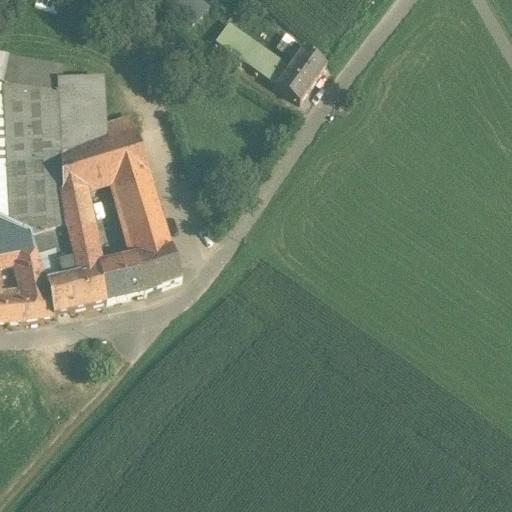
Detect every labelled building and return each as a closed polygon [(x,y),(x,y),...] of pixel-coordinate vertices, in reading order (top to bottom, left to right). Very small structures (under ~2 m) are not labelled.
[(206,11),(194,0),(186,0),(175,13),(192,28),(206,11)] [(219,0),(194,0),(206,11),(208,13),(219,0)] [(252,8),(215,48),(237,64),(251,51),(248,49),(253,43),(261,34),(271,24),(252,8)] [(271,24),(261,34),(268,39),(275,29),(271,24)] [(287,39),(275,29),(268,39),(267,41),(278,51),(287,39)] [(325,70),(295,46),(291,52),(299,58),(287,76),(290,78),(280,94),(299,108),(325,70)] [(276,69),(251,51),(237,64),(251,73),(280,94),(290,78),(287,76),(277,68),(276,69)] [(54,70),(8,61),(3,89),(56,98),(56,85),(54,70)] [(99,82),(56,85),(56,98),(60,160),(105,146),(104,128),(99,82)] [(3,89),(0,88),(0,203),(9,203),(3,89)] [(56,98),(3,89),(9,203),(9,204),(4,204),(6,224),(29,235),(31,240),(38,238),(45,236),(40,202),(62,199),(60,160),(56,98)] [(130,120),(104,128),(105,146),(136,136),(130,120)] [(105,146),(60,160),(62,199),(83,196),(108,189),(148,177),(136,136),(105,146)] [(148,177),(108,189),(133,262),(137,274),(142,298),(181,284),(175,265),(148,177)] [(83,196),(62,199),(65,231),(70,251),(74,265),(97,260),(83,196)] [(62,199),(40,202),(45,236),(65,231),(62,199)] [(9,203),(0,203),(0,221),(6,224),(4,204),(9,204),(9,203)] [(6,224),(0,221),(0,254),(21,251),(23,265),(37,260),(31,240),(29,235),(6,224)] [(65,231),(45,236),(38,238),(43,258),(56,255),(70,251),(65,231)] [(38,238),(31,240),(37,260),(43,258),(38,238)] [(21,251),(0,254),(0,271),(16,268),(23,267),(23,265),(21,251)] [(70,251),(56,255),(64,288),(64,289),(79,286),(78,285),(74,265),(70,251)] [(20,293),(0,294),(0,325),(53,320),(53,319),(47,291),(37,260),(23,265),(23,267),(16,268),(20,293)] [(133,262),(99,269),(97,260),(74,265),(78,285),(100,280),(106,306),(142,298),(137,274),(133,262)] [(192,260),(175,265),(181,284),(195,269),(192,260)] [(79,286),(64,289),(64,288),(47,291),(53,319),(106,307),(106,306),(100,280),(78,285),(79,286)]
